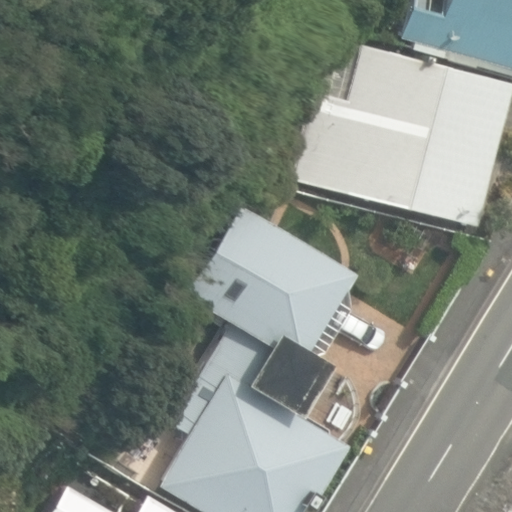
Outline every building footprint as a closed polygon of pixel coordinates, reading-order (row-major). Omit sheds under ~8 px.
[(511,0),(405,0),(397,34),(409,37),(406,47),(438,56),(441,46),(511,63),(511,0)] [(309,90),(287,181),(471,225),(505,84),(352,47),(339,97),(309,90)] [(344,269),(235,204),(181,294),(225,320),(165,420),(181,429),(150,481),(202,511),(295,511),(337,444),(286,413),(319,360),(297,347),(344,269)] [(310,217),(291,206),(279,225),(299,236),(310,217)] [(173,511),(137,490),(123,511),(105,511),(61,485),(45,511),(173,511)]
